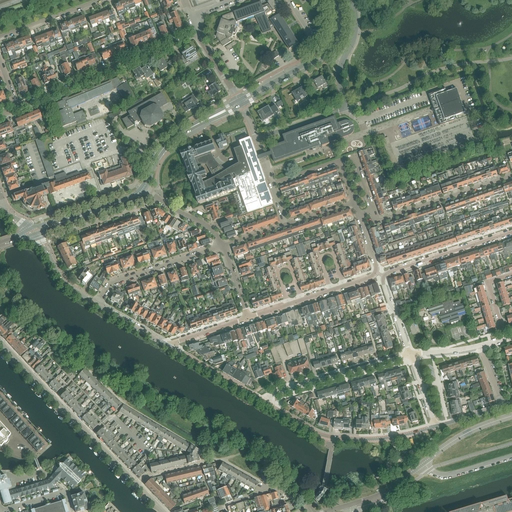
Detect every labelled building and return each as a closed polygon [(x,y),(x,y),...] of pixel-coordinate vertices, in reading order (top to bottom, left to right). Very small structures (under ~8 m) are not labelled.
[(126,0),(121,2),(123,9),(124,11),(130,9),(129,7),(126,0)] [(133,0),(126,0),(129,7),(130,9),(136,7),(136,6),(135,5),(133,0)] [(162,0),(160,1),(163,9),(170,6),(169,4),(173,3),(171,0),(163,0),(163,1),(162,0)] [(284,5),(281,0),(270,0),(267,2),(268,4),(263,7),(271,30),(275,27),(289,49),(298,44),(280,15),(277,17),(273,11),(284,5)] [(121,2),(115,4),(117,11),(119,15),(125,13),(124,11),(123,9),(121,2)] [(234,12),(235,14),(237,21),(238,22),(255,16),(264,34),(272,31),(271,30),(263,7),(261,2),(234,12)] [(112,10),(106,12),(109,19),(110,21),(116,19),(115,17),(112,10)] [(183,26),(176,11),(171,14),(171,13),(167,14),(170,23),(174,22),(177,29),(179,28),(179,29),(181,28),(181,27),(183,26)] [(106,12),(101,14),(103,21),(104,24),(110,21),(109,19),(106,12)] [(237,21),(235,14),(231,14),(231,13),(223,16),(222,20),(222,19),(217,33),(218,33),(216,36),(223,47),(233,41),(231,38),(232,37),(233,36),(235,36),(235,35),(236,34),(237,34),(237,33),(237,32),(237,31),(238,31),(238,30),(238,29),(238,28),(238,27),(236,26),(237,24),(236,22),(237,21)] [(101,14),(95,16),(97,23),(103,21),(101,14)] [(84,16),(78,18),(80,25),(81,27),(81,28),(87,25),(86,23),(84,16)] [(95,16),(89,18),(91,25),(97,23),(95,16)] [(78,18),(72,20),(74,27),(75,30),(81,27),(80,25),(78,18)] [(72,20),(66,22),(69,29),(70,32),(72,31),(75,30),(74,27),(72,20)] [(163,21),(157,23),(162,36),(168,33),(163,21)] [(66,22),(60,25),(63,32),(64,34),(70,32),(69,29),(66,22)] [(156,38),(154,34),(156,33),(153,25),(150,26),(151,30),(146,32),(149,41),(149,40),(150,41),(156,38)] [(58,29),(52,32),(55,39),(56,42),(63,39),(62,36),(61,36),(58,29)] [(49,41),(54,39),(52,32),(46,34),(49,41)] [(146,32),(140,34),(144,43),(149,41),(146,32)] [(47,46),(46,44),(49,43),(49,41),(46,34),(40,36),(44,47),(47,46)] [(129,37),(128,37),(133,48),(139,45),(138,45),(134,37),(134,35),(133,35),(132,34),(129,36),(129,37)] [(134,37),(138,45),(144,43),(140,34),(134,37)] [(27,48),(27,47),(33,45),(30,36),(23,38),(27,48)] [(35,38),(37,45),(38,47),(41,46),(42,48),(44,47),(40,36),(35,38)] [(17,41),(20,48),(21,50),(25,49),(27,56),(30,55),(27,47),(27,48),(23,38),(17,41)] [(21,50),(20,48),(17,41),(12,43),(15,52),(21,50)] [(117,43),(121,53),(127,50),(124,43),(123,41),(117,43)] [(235,42),(226,47),(227,50),(237,44),(235,42)] [(12,43),(6,45),(7,48),(2,50),(4,54),(11,51),(13,56),(10,57),(11,60),(17,58),(16,55),(12,43)] [(121,53),(117,43),(112,46),(113,48),(112,48),(115,55),(121,53)] [(192,47),(185,52),(182,54),(183,55),(180,58),(185,65),(188,62),(186,60),(192,56),(193,58),(198,55),(195,51),(195,49),(194,50),(192,47)] [(106,48),(103,49),(104,52),(101,53),(101,52),(99,53),(101,58),(103,57),(104,60),(110,57),(107,50),(106,48)] [(115,55),(112,48),(107,50),(110,57),(115,55)] [(72,61),(74,67),(75,67),(76,67),(78,71),(83,68),(79,58),(76,51),(74,52),(73,53),(76,60),(72,61)] [(268,57),(271,61),(274,59),(279,56),(277,51),(268,57)] [(94,53),(85,57),(86,59),(89,66),(92,65),(92,66),(93,66),(95,65),(95,64),(95,63),(93,59),(97,58),(94,53)] [(85,56),(79,58),(83,68),(89,66),(86,59),(85,57),(85,56)] [(12,63),(13,66),(12,66),(14,70),(17,69),(17,68),(23,66),(23,68),(28,66),(26,62),(25,62),(24,59),(21,61),(21,60),(12,63)] [(166,64),(163,59),(155,64),(156,65),(156,66),(157,66),(160,72),(168,67),(171,65),(174,69),(177,67),(172,60),(169,62),(166,64)] [(61,66),(59,67),(62,73),(64,72),(65,76),(72,73),(67,63),(64,64),(61,65),(61,66)] [(40,73),(40,74),(41,77),(42,77),(45,84),(49,82),(48,81),(51,80),(47,70),(49,70),(47,67),(45,68),(43,69),(44,72),(40,74),(40,73)] [(49,70),(47,70),(51,80),(57,77),(53,70),(52,68),(49,70)] [(143,79),(145,78),(146,79),(153,75),(149,70),(147,71),(145,68),(141,70),(139,68),(133,72),(135,76),(134,77),(136,80),(141,77),(143,79)] [(315,82),(312,84),(316,91),(319,90),(318,88),(322,86),(324,89),(329,87),(326,79),(324,80),(322,76),(314,81),(315,82)] [(16,81),(15,81),(17,83),(19,89),(20,92),(23,90),(24,93),(29,91),(28,88),(27,88),(24,81),(22,77),(18,79),(16,80),(16,81)] [(124,105),(135,98),(131,91),(130,91),(125,83),(122,85),(117,78),(106,82),(100,85),(99,85),(96,87),(89,90),(88,88),(81,91),(82,93),(68,98),(67,97),(62,99),(63,100),(57,103),(61,111),(56,113),(62,127),(77,121),(79,120),(80,122),(87,119),(86,117),(83,111),(74,114),(71,108),(89,100),(93,99),(93,98),(99,95),(100,96),(103,94),(110,91),(114,90),(114,89),(117,88),(118,88),(123,96),(120,98),(124,105)] [(158,78),(154,81),(157,87),(162,84),(158,78)] [(36,79),(31,81),(34,89),(40,87),(36,79)] [(212,83),(209,84),(209,85),(211,90),(208,92),(212,98),(218,94),(221,92),(216,83),(213,85),(212,83)] [(302,87),(292,93),(296,99),(297,102),(307,96),(302,87)] [(429,95),(433,107),(433,109),(434,112),(435,113),(440,125),(457,119),(456,116),(465,112),(461,100),(457,89),(447,92),(446,88),(429,95)] [(162,93),(149,100),(128,112),(130,115),(122,120),(127,129),(142,121),(145,126),(150,127),(162,121),(163,115),(158,107),(167,102),(162,93)] [(194,96),(191,98),(190,97),(183,101),(185,104),(187,107),(184,109),(186,112),(193,108),(197,106),(196,106),(199,104),(197,100),(194,96)] [(260,116),(263,121),(273,116),(274,115),(279,112),(276,105),(275,106),(270,109),(269,106),(258,112),(259,115),(260,116)] [(429,107),(409,113),(412,120),(431,113),(429,107)] [(197,109),(189,114),(191,117),(199,112),(197,109)] [(30,122),(42,117),(39,110),(27,115),(30,122)] [(111,113),(108,115),(112,121),(115,119),(114,118),(121,114),(119,110),(112,114),(111,113)] [(27,115),(21,118),(25,127),(26,129),(27,132),(30,131),(28,126),(31,125),(30,122),(27,115)] [(281,144),(269,148),(271,152),(272,155),(274,162),(302,152),(301,151),(321,144),(322,147),(330,144),(329,143),(346,137),(349,135),(350,135),(351,134),(352,134),(352,133),(353,133),(353,132),(354,132),(354,131),(354,130),(354,129),(354,128),(354,127),(354,126),(353,125),(353,124),(352,123),(351,122),(350,122),(350,121),(349,121),(348,121),(347,121),(346,121),(345,121),(344,121),(338,124),(337,121),(336,118),(336,117),(283,136),(283,137),(285,142),(281,144)] [(18,126),(15,128),(18,135),(21,134),(21,132),(26,129),(25,127),(21,118),(16,120),(18,126)] [(18,137),(18,135),(15,128),(12,129),(10,122),(7,123),(5,124),(4,125),(7,134),(13,132),(14,135),(15,134),(16,138),(18,137)] [(438,133),(431,136),(434,145),(432,146),(433,149),(437,148),(443,146),(438,133)] [(217,141),(216,142),(217,142),(217,143),(218,143),(219,148),(223,146),(222,145),(227,144),(226,140),(225,140),(223,134),(219,136),(220,137),(218,138),(218,140),(217,140),(217,141)] [(388,137),(382,139),(394,172),(400,170),(388,137)] [(0,139),(0,150),(1,150),(2,151),(6,149),(6,148),(7,148),(7,150),(20,145),(19,143),(8,147),(7,145),(5,146),(4,142),(1,143),(1,141),(0,139)] [(212,154),(211,152),(216,151),(213,141),(181,152),(183,160),(184,159),(189,172),(188,172),(189,175),(190,180),(192,183),(193,183),(197,195),(196,196),(198,203),(206,201),(207,201),(210,200),(209,199),(220,196),(232,192),(236,190),(237,193),(233,194),(233,195),(234,198),(236,203),(236,204),(239,212),(240,214),(240,215),(269,205),(273,204),(272,200),(265,182),(264,178),(261,169),(258,160),(264,158),(269,156),(272,155),(271,152),(268,153),(263,155),(256,157),(250,139),(240,142),(242,147),(234,149),(239,163),(236,165),(233,167),(229,169),(226,171),(225,170),(223,169),(222,167),(221,166),(219,165),(218,163),(217,162),(216,160),(215,159),(214,157),(213,156),(212,154)] [(426,139),(397,148),(401,159),(430,150),(426,139)] [(106,170),(98,173),(100,180),(102,179),(104,185),(111,183),(111,182),(125,178),(132,176),(130,170),(134,168),(132,161),(129,162),(127,156),(125,152),(126,152),(125,151),(121,155),(122,158),(121,158),(122,161),(119,162),(120,163),(119,164),(120,166),(106,170)] [(15,160),(14,158),(9,159),(7,154),(0,156),(0,162),(1,165),(15,160)] [(369,156),(372,155),(372,154),(360,158),(362,163),(370,159),(371,159),(369,156)] [(2,170),(2,173),(3,173),(5,176),(16,172),(15,169),(14,165),(15,164),(14,161),(6,164),(7,167),(2,169),(2,170)] [(365,172),(374,169),(373,166),(375,165),(375,164),(375,163),(363,167),(365,172)] [(494,177),(498,176),(494,165),(489,167),(492,177),(494,177)] [(475,174),(478,182),(478,181),(483,180),(479,170),(478,167),(476,167),(477,170),(474,171),(475,174)] [(478,182),(475,174),(474,171),(473,172),(473,171),(471,171),(470,168),(468,169),(470,174),(473,184),(478,182)] [(374,169),(365,172),(367,177),(376,174),(374,169)] [(483,180),(487,178),(485,171),(483,171),(482,169),(479,170),(483,180)] [(79,172),(70,175),(67,176),(65,172),(55,176),(56,180),(42,185),(43,189),(46,188),(46,189),(48,188),(51,194),(57,192),(57,191),(91,179),(89,173),(87,174),(87,173),(86,174),(85,172),(79,174),(79,172)] [(15,174),(5,177),(5,178),(5,180),(6,181),(7,183),(18,180),(17,177),(16,178),(15,174)] [(313,175),(316,184),(318,184),(320,188),(321,187),(322,186),(317,174),(313,175)] [(376,174),(367,177),(368,182),(377,179),(376,174)] [(468,185),(465,175),(462,176),(461,174),(459,174),(460,176),(463,186),(464,186),(468,185)] [(473,184),(470,174),(465,175),(468,185),(473,184)] [(456,181),(458,188),(463,186),(460,176),(457,177),(457,178),(455,179),(456,181)] [(450,179),(450,180),(453,190),(458,188),(456,181),(453,182),(452,179),(450,179)] [(10,191),(20,187),(19,185),(20,184),(19,180),(8,184),(8,185),(7,186),(8,188),(9,188),(10,191)] [(300,194),(303,193),(298,180),(294,182),(296,188),(298,187),(300,194)] [(445,182),(449,192),(453,190),(450,180),(445,182)] [(379,183),(370,187),(372,191),(380,188),(379,185),(384,183),(384,182),(379,183)] [(449,192),(445,182),(440,184),(444,194),(448,193),(448,192),(449,192)] [(287,193),(291,191),(292,195),(293,195),(289,183),(284,185),(287,193)] [(437,183),(433,185),(437,196),(442,195),(442,194),(438,183),(437,183)] [(511,198),(511,197),(507,184),(506,184),(505,184),(503,185),(503,186),(505,194),(508,193),(510,199),(511,198)] [(16,201),(17,201),(23,199),(25,204),(26,204),(26,205),(28,206),(27,207),(34,210),(35,209),(36,210),(37,209),(38,210),(45,208),(45,207),(46,206),(45,203),(43,203),(43,202),(44,202),(42,196),(48,194),(46,189),(46,188),(43,189),(42,185),(30,189),(24,191),(13,195),(12,196),(13,201),(16,201)] [(437,196),(433,185),(429,187),(432,198),(437,196)] [(500,197),(500,198),(505,196),(504,193),(501,185),(498,186),(498,187),(497,187),(500,197)] [(428,200),(432,198),(429,187),(424,189),(425,190),(428,200)] [(500,197),(497,187),(493,188),(493,189),(492,189),(495,199),(500,197)] [(380,188),(372,191),(374,196),(386,192),(387,192),(387,190),(382,192),(380,188)] [(420,188),(419,189),(423,201),(428,200),(425,190),(421,191),(420,188)] [(318,198),(321,208),(326,206),(321,191),(320,189),(318,190),(319,192),(318,192),(320,197),(318,198)] [(329,197),(326,198),(323,190),(321,191),(326,206),(332,204),(329,197)] [(334,193),(337,203),(342,201),(340,193),(339,191),(334,193)] [(418,203),(415,194),(414,191),(411,192),(411,191),(409,191),(413,204),(418,203)] [(382,195),(387,193),(386,192),(374,196),(375,201),(384,198),(382,195)] [(328,194),(329,197),(332,204),(337,203),(334,193),(331,194),(331,193),(328,194)] [(486,202),(483,193),(478,194),(481,202),(484,201),(484,202),(486,202)] [(477,206),(473,195),(469,197),(471,205),(472,207),(477,206)] [(472,207),(471,205),(469,197),(464,199),(467,208),(468,209),(472,207)] [(312,199),(312,200),(316,210),(321,208),(318,198),(312,199)] [(377,206),(386,203),(385,198),(384,198),(375,201),(377,206)] [(316,210),(312,200),(308,202),(309,205),(311,211),(316,210)] [(450,203),(453,214),(460,211),(460,209),(462,208),(459,201),(454,202),(453,202),(450,203)] [(303,203),(306,213),(311,211),(309,205),(306,206),(305,202),(303,203)] [(389,202),(386,203),(377,206),(379,211),(387,208),(386,204),(387,204),(390,203),(389,202)] [(447,213),(450,212),(451,214),(453,214),(450,203),(449,204),(449,203),(444,205),(447,213)] [(293,206),(296,216),(301,215),(299,208),(296,209),(295,206),(293,206)] [(154,219),(158,217),(158,218),(159,217),(159,216),(157,209),(157,210),(157,209),(156,210),(156,209),(154,209),(153,210),(154,210),(151,211),(154,219)] [(349,220),(354,218),(350,209),(345,210),(349,220)] [(346,221),(349,220),(345,210),(340,212),(343,219),(345,219),(346,221)] [(211,212),(214,221),(219,219),(217,211),(215,211),(211,212)] [(143,214),(146,223),(152,221),(149,212),(147,213),(146,212),(144,213),(143,214)] [(343,219),(340,212),(335,214),(338,221),(339,223),(344,221),(343,219)] [(273,213),(271,214),(274,224),(279,222),(277,215),(274,216),(273,213)] [(161,221),(167,225),(171,218),(169,217),(169,216),(166,214),(166,215),(161,221)] [(509,225),(506,215),(504,216),(503,214),(501,214),(505,226),(506,225),(506,226),(509,225)] [(325,217),(328,225),(331,223),(332,225),(333,225),(330,215),(325,217)] [(261,217),(264,227),(269,225),(267,219),(264,220),(263,216),(261,217)] [(134,218),(133,217),(131,218),(134,227),(140,225),(137,217),(134,218)] [(224,229),(230,226),(229,223),(231,222),(230,217),(226,219),(223,220),(224,223),(220,224),(221,226),(221,228),(222,229),(224,229)] [(131,218),(130,218),(128,218),(128,219),(126,220),(129,229),(129,230),(131,229),(131,228),(134,227),(131,218)] [(170,227),(168,229),(170,231),(172,228),(177,221),(176,221),(174,219),(173,218),(172,218),(171,218),(167,225),(166,225),(170,227)] [(250,219),(251,220),(254,230),(259,229),(257,222),(254,223),(253,220),(252,218),(250,219)] [(319,219),(313,221),(316,229),(322,227),(319,219)] [(492,219),(495,229),(500,227),(497,220),(495,221),(494,219),(492,220),(492,219)] [(129,229),(126,220),(123,221),(122,220),(121,221),(120,222),(123,231),(129,229)] [(177,221),(172,228),(177,231),(179,228),(179,229),(180,227),(179,226),(181,223),(180,222),(179,221),(178,221),(177,221)] [(308,223),(311,231),(316,229),(313,221),(308,223)] [(118,233),(123,231),(120,222),(116,223),(117,224),(115,225),(118,233)] [(182,223),(181,224),(181,223),(179,226),(180,227),(179,229),(179,228),(177,231),(178,232),(179,230),(183,233),(187,226),(187,225),(186,224),(185,223),(184,224),(182,223)] [(244,234),(249,232),(247,225),(244,226),(243,223),(241,224),(242,228),(243,230),(244,234)] [(311,231),(308,223),(302,225),(305,233),(311,231)] [(112,235),(118,233),(115,225),(114,224),(112,225),(111,224),(109,225),(109,226),(112,235)] [(233,231),(235,230),(234,228),(237,227),(237,225),(236,224),(231,226),(230,226),(224,229),(224,231),(224,232),(225,234),(227,233),(233,231)] [(476,235),(481,234),(478,224),(475,225),(475,224),(473,224),(476,235)] [(305,233),(302,225),(297,226),(300,235),(305,233)] [(108,236),(112,235),(109,226),(108,226),(107,226),(106,226),(105,227),(103,228),(107,239),(109,238),(108,236)] [(291,228),(294,236),(300,235),(297,226),(291,228)] [(358,231),(356,226),(344,230),(344,231),(348,230),(349,234),(358,231)] [(368,230),(370,235),(379,232),(378,228),(380,228),(379,226),(368,230)] [(458,227),(462,240),(466,239),(466,238),(467,238),(464,229),(460,230),(460,228),(458,228),(458,227)] [(98,230),(102,241),(107,240),(107,239),(103,228),(103,229),(101,230),(101,229),(98,230)] [(294,236),(291,228),(286,230),(289,238),(294,236)] [(189,238),(194,236),(201,234),(200,232),(199,231),(198,231),(197,229),(190,232),(190,231),(187,232),(183,233),(184,236),(188,235),(189,238)] [(92,232),(96,243),(102,241),(98,230),(97,230),(96,230),(95,230),(94,231),(92,232)] [(235,230),(233,231),(227,233),(228,236),(227,237),(228,238),(229,239),(237,236),(235,230)] [(280,232),(283,240),(289,238),(286,230),(280,232)] [(348,239),(348,240),(360,236),(358,231),(349,234),(350,237),(350,239),(349,239),(348,239)] [(90,245),(96,243),(92,232),(90,233),(88,232),(87,233),(86,234),(90,245)] [(275,234),(277,242),(283,240),(280,232),(275,234)] [(452,244),(457,242),(454,232),(449,234),(452,244)] [(185,248),(187,247),(187,245),(184,236),(183,233),(178,235),(179,238),(182,237),(183,240),(177,242),(179,248),(180,248),(180,250),(181,249),(182,250),(185,249),(185,248)] [(196,237),(197,242),(205,239),(205,237),(205,236),(205,235),(204,234),(203,233),(201,234),(194,236),(195,237),(196,237)] [(86,234),(84,235),(84,236),(81,237),(82,241),(83,244),(84,247),(90,245),(86,234)] [(269,236),(272,244),(277,242),(275,234),(269,236)] [(444,235),(447,246),(452,244),(449,234),(444,235)] [(443,247),(447,246),(444,235),(439,237),(443,247)] [(264,238),(266,246),(272,244),(269,236),(264,238)] [(380,243),(380,242),(379,240),(385,239),(384,236),(372,240),(373,245),(380,243)] [(435,238),(438,249),(443,247),(439,237),(435,238)] [(208,238),(205,239),(197,242),(196,242),(198,248),(210,244),(210,243),(210,241),(209,240),(208,238)] [(266,246),(264,238),(258,239),(261,248),(266,246)] [(433,250),(438,249),(435,238),(430,240),(433,250)] [(174,252),(175,251),(174,247),(175,247),(172,240),(169,241),(168,239),(167,239),(163,240),(165,245),(167,244),(170,253),(171,253),(171,254),(174,253),(174,252)] [(253,241),(255,249),(261,248),(258,239),(253,241)] [(155,241),(160,256),(162,256),(163,256),(165,256),(165,255),(166,254),(163,246),(160,247),(157,240),(155,241)] [(361,240),(352,243),(353,246),(349,247),(350,250),(363,245),(361,240)] [(383,247),(385,246),(386,246),(385,246),(386,245),(386,244),(388,243),(387,240),(380,242),(380,243),(373,245),(377,254),(384,252),(384,250),(383,247)] [(425,242),(428,252),(433,250),(430,240),(425,242)] [(511,240),(504,242),(504,243),(501,244),(504,253),(511,250),(511,240)] [(160,256),(155,241),(153,242),(154,245),(155,247),(156,249),(151,250),(152,254),(154,258),(155,258),(155,259),(157,258),(157,257),(160,256)] [(255,249),(253,241),(247,243),(250,251),(255,249)] [(69,248),(67,242),(61,245),(60,244),(59,245),(59,246),(58,246),(60,252),(69,248)] [(196,242),(190,244),(187,245),(187,247),(189,251),(198,248),(196,242)] [(428,252),(425,242),(420,243),(422,248),(421,249),(422,254),(428,252)] [(234,248),(233,249),(235,256),(249,252),(246,243),(234,248)] [(325,250),(323,243),(317,245),(319,250),(319,251),(319,252),(321,251),(324,250),(325,250)] [(414,245),(417,255),(422,254),(421,249),(422,248),(420,243),(414,245)] [(496,245),(499,253),(500,255),(502,254),(504,259),(506,258),(504,254),(504,253),(501,244),(501,243),(499,244),(498,244),(497,245),(496,245)] [(345,249),(345,248),(343,249),(341,244),(335,246),(336,246),(334,247),(335,250),(336,252),(345,249)] [(356,253),(365,250),(363,245),(350,250),(351,251),(354,250),(355,253),(356,253)] [(409,247),(413,257),(417,255),(414,245),(409,247)] [(71,247),(69,248),(60,252),(61,254),(61,255),(62,256),(63,257),(63,258),(72,253),(71,251),(73,250),(71,247)] [(408,258),(413,257),(409,247),(405,248),(408,258)] [(487,248),(490,256),(493,255),(494,260),(495,259),(495,258),(496,258),(496,257),(495,257),(492,247),(490,247),(489,247),(488,248),(487,248)] [(403,260),(408,258),(405,248),(400,250),(403,260)] [(345,249),(336,252),(337,255),(338,257),(339,257),(345,256),(343,251),(345,250),(345,249)] [(478,251),(481,258),(481,259),(481,261),(484,260),(485,263),(486,262),(486,261),(487,261),(486,260),(482,249),(481,250),(480,250),(479,251),(478,251)] [(141,253),(144,261),(145,261),(146,262),(147,261),(148,260),(148,259),(150,259),(149,256),(151,256),(149,250),(147,251),(147,250),(144,251),(145,252),(141,253)] [(395,251),(398,262),(403,260),(400,250),(395,251)] [(394,263),(398,262),(395,251),(390,253),(394,263)] [(481,259),(481,258),(478,251),(477,251),(476,251),(475,252),(472,253),(476,263),(477,264),(476,264),(476,265),(477,265),(479,265),(478,263),(481,262),(480,260),(481,259)] [(384,252),(377,254),(380,263),(381,264),(385,263),(386,264),(388,263),(385,254),(384,252)] [(72,253),(63,258),(63,259),(63,260),(64,260),(66,263),(74,259),(74,258),(77,257),(76,255),(73,256),(72,253)] [(126,258),(129,267),(130,267),(131,267),(132,266),(132,265),(134,264),(133,259),(135,259),(133,253),(131,254),(131,255),(128,256),(129,257),(126,258)] [(144,261),(141,253),(138,254),(138,253),(135,254),(136,255),(135,255),(138,263),(140,262),(140,263),(141,263),(142,263),(143,262),(144,262),(144,261)] [(307,257),(308,261),(317,258),(316,256),(315,253),(314,253),(308,254),(309,257),(307,257)] [(385,254),(388,263),(389,265),(394,263),(390,253),(385,254)] [(476,263),(472,253),(471,253),(470,253),(469,254),(468,254),(471,262),(473,261),(476,269),(478,269),(477,265),(476,265),(476,264),(477,264),(476,263)] [(467,268),(468,268),(470,268),(469,266),(472,266),(471,262),(468,254),(467,254),(466,255),(464,256),(467,266),(468,267),(467,267),(467,268)] [(207,264),(208,263),(209,266),(216,264),(215,261),(219,260),(217,256),(216,255),(206,258),(207,264)] [(459,257),(461,265),(464,264),(467,272),(469,271),(468,268),(467,268),(467,267),(468,267),(467,266),(464,256),(462,256),(461,256),(460,257),(459,257)] [(362,261),(363,261),(366,269),(368,268),(369,268),(370,268),(370,267),(371,267),(368,259),(365,260),(364,257),(361,258),(362,261)] [(454,259),(457,266),(458,269),(460,268),(461,269),(463,269),(461,265),(459,257),(457,258),(456,258),(455,258),(454,259)] [(129,267),(126,258),(123,259),(122,258),(120,259),(119,258),(117,258),(119,264),(120,265),(121,264),(123,268),(125,267),(125,268),(126,268),(128,268),(128,267),(129,267)] [(302,263),(302,262),(300,263),(298,258),(293,260),(292,261),(293,264),(293,266),(302,263)] [(66,263),(68,268),(69,268),(70,268),(72,267),(72,266),(77,264),(74,259),(66,263)] [(361,270),(363,270),(364,270),(365,269),(366,269),(363,261),(362,261),(360,262),(359,259),(357,259),(358,263),(358,262),(359,266),(359,268),(360,268),(361,270)] [(110,264),(113,272),(114,272),(116,272),(116,271),(117,271),(117,270),(119,269),(117,265),(116,262),(115,260),(113,261),(114,262),(110,264)] [(211,268),(221,265),(219,260),(215,261),(216,264),(209,266),(210,268),(211,268)] [(446,262),(444,262),(448,271),(450,270),(451,272),(453,272),(449,260),(447,261),(446,261),(446,262)] [(349,262),(349,261),(340,264),(341,267),(342,269),(343,268),(343,269),(349,267),(347,262),(349,262)] [(354,267),(356,273),(359,273),(359,272),(359,271),(361,270),(360,268),(359,268),(359,266),(358,262),(358,263),(353,264),(354,267)] [(109,273),(110,273),(111,274),(112,273),(113,272),(110,264),(107,265),(106,263),(104,264),(105,265),(104,265),(107,273),(109,272),(109,273)] [(296,271),(302,269),(301,265),(303,264),(302,263),(293,266),(295,269),(295,271),(296,271)] [(435,265),(440,280),(445,279),(440,263),(438,264),(438,263),(436,264),(436,265),(435,265)] [(202,278),(200,273),(199,273),(196,264),(193,265),(193,264),(190,265),(190,266),(189,266),(192,274),(196,273),(197,274),(199,279),(202,278)] [(318,265),(318,264),(312,266),(314,271),(312,272),(312,273),(321,270),(320,267),(319,265),(318,265)] [(207,272),(208,275),(222,270),(222,268),(222,266),(221,265),(211,268),(212,271),(207,272)] [(250,274),(256,272),(255,270),(253,271),(251,266),(240,270),(241,270),(240,271),(241,273),(242,273),(242,275),(250,273),(250,274)] [(87,282),(90,285),(94,278),(89,274),(91,271),(90,269),(87,272),(85,270),(86,268),(85,267),(84,267),(81,271),(79,273),(81,275),(78,278),(79,279),(82,282),(82,283),(84,284),(85,284),(85,285),(87,282)] [(187,274),(185,267),(184,268),(184,267),(182,267),(181,268),(182,269),(179,269),(182,277),(181,278),(182,281),(185,281),(188,281),(189,280),(191,279),(189,274),(187,274)] [(266,269),(267,273),(265,274),(266,275),(274,272),(274,270),(273,267),(272,268),(271,267),(266,269)] [(435,267),(430,269),(425,270),(426,273),(423,275),(425,281),(435,278),(436,281),(439,280),(435,267)] [(350,271),(347,272),(346,269),(342,271),(344,277),(346,277),(347,277),(351,275),(350,271)] [(175,287),(175,286),(173,282),(178,280),(175,271),(174,271),(174,270),(170,272),(171,273),(168,274),(172,287),(175,287)] [(208,277),(210,276),(211,279),(219,277),(224,275),(224,273),(223,272),(222,270),(208,275),(208,277)] [(312,273),(312,274),(315,273),(316,278),(322,276),(321,275),(323,275),(322,273),(321,270),(312,273)] [(417,271),(414,272),(417,281),(423,279),(420,270),(419,270),(418,270),(417,271)] [(94,278),(90,285),(89,287),(92,289),(93,288),(94,289),(98,291),(101,287),(101,286),(103,282),(105,279),(103,277),(104,276),(103,272),(99,279),(95,277),(94,278)] [(409,274),(404,275),(407,283),(409,282),(412,290),(414,290),(412,285),(415,284),(413,277),(410,278),(409,274)] [(166,288),(168,287),(164,275),(161,275),(158,276),(158,277),(157,277),(160,285),(160,286),(164,285),(166,288)] [(306,281),(304,276),(306,276),(306,275),(297,277),(298,281),(299,283),(300,282),(300,283),(306,281)] [(405,289),(407,288),(403,276),(401,277),(400,276),(399,277),(398,277),(401,288),(404,287),(405,289)] [(227,284),(225,278),(220,280),(219,277),(211,279),(212,283),(215,282),(217,288),(227,284)] [(396,287),(398,286),(399,291),(402,290),(401,288),(398,277),(396,278),(395,278),(394,278),(393,279),(396,287)] [(148,280),(151,289),(157,287),(154,278),(153,278),(152,278),(151,278),(150,279),(148,280)] [(270,287),(278,284),(277,281),(276,279),(275,279),(275,278),(270,280),(271,285),(269,286),(270,287)] [(148,280),(145,281),(144,281),(143,281),(142,282),(145,293),(149,292),(148,289),(151,289),(148,280)] [(306,283),(308,290),(309,289),(309,291),(314,289),(311,281),(307,282),(308,284),(307,284),(306,283)] [(132,286),(136,297),(138,296),(137,293),(141,292),(138,284),(137,284),(137,283),(135,284),(135,285),(132,286)] [(306,283),(304,283),(305,284),(306,285),(305,286),(304,283),(300,285),(302,291),(304,291),(305,291),(308,290),(306,283)] [(375,284),(373,285),(377,298),(382,297),(378,284),(377,283),(375,284)] [(270,287),(270,288),(272,287),(273,292),(279,290),(279,289),(280,289),(279,287),(278,284),(270,287)] [(197,285),(192,287),(194,296),(200,294),(197,285)] [(369,287),(368,287),(372,297),(373,297),(374,299),(375,298),(376,301),(378,300),(377,298),(373,285),(371,286),(371,285),(369,286),(369,287)] [(136,297),(132,286),(129,286),(128,286),(127,286),(127,287),(126,288),(129,296),(132,294),(133,298),(136,297)] [(475,288),(474,288),(475,292),(476,294),(478,293),(485,291),(483,286),(481,286),(476,288),(475,288)] [(368,287),(363,288),(367,300),(370,299),(371,304),(373,303),(368,287)] [(363,288),(358,290),(363,305),(364,308),(364,310),(367,309),(365,302),(367,301),(367,300),(363,288)] [(114,301),(118,303),(123,294),(121,293),(116,290),(113,295),(112,295),(110,298),(111,299),(110,299),(111,299),(111,300),(114,302),(114,301)] [(354,291),(353,292),(356,300),(357,304),(360,303),(360,306),(361,309),(364,308),(363,305),(358,290),(356,291),(355,290),(354,291)] [(280,291),(274,293),(277,300),(280,299),(281,298),(283,298),(280,291)] [(485,291),(478,293),(481,302),(478,303),(480,308),(482,307),(489,306),(487,300),(485,291)] [(349,292),(348,293),(352,304),(354,304),(354,305),(355,305),(356,309),(359,308),(357,304),(356,300),(353,292),(351,292),(350,292),(349,292)] [(277,300),(274,293),(275,296),(273,296),(272,294),(269,295),(271,302),(272,303),(277,301),(276,300),(277,300)] [(344,295),(347,306),(349,305),(350,307),(351,307),(352,311),(354,310),(352,304),(348,293),(346,294),(346,293),(344,294),(344,295)] [(260,306),(257,298),(256,294),(255,294),(256,295),(254,296),(254,295),(249,296),(250,299),(251,299),(251,301),(251,303),(252,303),(254,308),(257,306),(260,306)] [(263,296),(266,305),(268,304),(269,303),(271,302),(269,295),(268,294),(263,296)] [(257,298),(260,306),(262,305),(263,306),(266,305),(263,296),(257,298)] [(339,296),(335,298),(338,307),(339,310),(339,311),(341,310),(342,312),(344,311),(343,310),(339,296)] [(335,298),(331,299),(336,316),(339,315),(337,311),(339,310),(338,307),(335,298)] [(331,299),(327,300),(331,313),(333,312),(334,316),(336,316),(331,299)] [(227,305),(231,315),(237,313),(235,309),(236,308),(235,306),(234,306),(234,305),(232,300),(228,301),(229,303),(227,304),(227,305)] [(327,300),(323,302),(328,318),(331,317),(330,315),(331,314),(331,313),(327,300)] [(440,315),(442,322),(450,319),(451,323),(459,320),(457,314),(465,311),(463,304),(461,305),(460,301),(454,303),(453,300),(429,308),(431,315),(441,312),(442,315),(440,315)] [(146,305),(139,316),(141,317),(141,318),(143,319),(144,319),(149,311),(150,309),(146,307),(147,306),(149,303),(147,302),(146,303),(145,305),(146,305)] [(323,302),(318,303),(322,313),(323,316),(325,316),(326,319),(328,318),(323,302)] [(134,313),(138,305),(135,303),(133,306),(131,305),(130,307),(128,306),(126,306),(125,308),(130,311),(130,312),(132,313),(133,312),(134,313)] [(318,303),(313,305),(318,320),(321,319),(320,317),(322,316),(321,312),(318,303)] [(138,305),(134,313),(134,314),(136,315),(137,315),(139,316),(146,305),(145,305),(144,304),(142,307),(138,305)] [(310,306),(308,307),(313,321),(314,324),(314,326),(317,325),(316,321),(318,320),(313,305),(313,304),(311,305),(310,306)] [(222,307),(222,309),(225,317),(227,316),(228,316),(230,316),(230,315),(231,315),(227,305),(222,307)] [(306,306),(304,307),(304,308),(307,318),(308,322),(310,322),(313,321),(308,307),(306,307),(306,306)] [(151,323),(159,309),(157,308),(155,310),(152,308),(145,319),(146,320),(146,321),(147,322),(148,321),(151,323)] [(304,308),(299,310),(303,322),(305,321),(304,319),(307,318),(304,308)] [(159,309),(151,323),(153,324),(153,325),(154,326),(155,325),(156,326),(161,317),(158,315),(161,310),(159,309)] [(217,311),(220,319),(221,319),(223,318),(225,317),(222,309),(217,311)] [(214,321),(211,313),(210,310),(205,312),(206,315),(208,323),(209,322),(209,323),(211,322),(214,321)] [(299,310),(294,311),(298,324),(299,325),(303,323),(303,322),(299,310)] [(211,313),(214,321),(216,320),(217,320),(219,320),(219,319),(220,319),(217,311),(211,313)] [(294,311),(290,313),(294,325),(298,324),(294,311)] [(170,316),(162,329),(164,331),(164,332),(166,333),(167,332),(167,333),(172,325),(169,323),(174,314),(172,313),(170,316)] [(199,316),(199,315),(202,325),(204,324),(205,324),(206,324),(207,324),(208,323),(206,315),(203,316),(202,313),(199,314),(199,316)] [(287,314),(286,314),(289,322),(289,324),(292,323),(292,325),(293,325),(294,325),(290,313),(288,313),(287,314)] [(375,314),(372,315),(374,322),(375,322),(375,323),(385,320),(384,320),(385,319),(386,318),(385,317),(384,316),(383,316),(383,315),(383,314),(380,315),(379,313),(375,314)] [(286,314),(281,316),(284,327),(286,326),(285,323),(288,322),(289,328),(290,327),(290,326),(289,324),(289,322),(286,314)] [(162,329),(170,316),(168,315),(166,320),(162,318),(157,326),(158,327),(158,328),(159,328),(160,328),(162,329)] [(194,319),(197,326),(198,327),(199,326),(200,325),(202,325),(199,315),(199,316),(197,316),(197,318),(194,319)] [(278,316),(275,317),(275,318),(278,325),(281,324),(282,327),(284,327),(281,316),(278,317),(278,316)] [(272,319),(270,319),(274,332),(276,331),(277,331),(276,330),(279,330),(278,327),(278,325),(275,318),(273,317),(272,318),(272,319)] [(194,319),(190,320),(190,318),(188,319),(191,328),(193,328),(194,328),(196,327),(197,326),(194,319)] [(270,319),(265,321),(268,330),(271,329),(272,333),(273,335),(275,335),(274,332),(270,319)] [(10,324),(12,322),(12,321),(11,320),(4,327),(3,325),(0,327),(0,333),(5,328),(10,324)] [(374,322),(372,323),(373,325),(376,324),(377,328),(386,325),(387,325),(388,324),(387,322),(386,322),(385,322),(385,320),(375,323),(375,322),(374,322)] [(172,325),(167,333),(168,333),(168,334),(170,335),(171,334),(173,336),(175,333),(179,325),(181,322),(179,321),(177,325),(173,323),(172,325)] [(265,321),(260,323),(263,331),(265,330),(268,338),(270,337),(268,330),(265,321)] [(5,328),(0,333),(3,336),(10,330),(11,330),(9,328),(14,323),(12,322),(10,324),(5,328)] [(185,323),(184,324),(185,326),(186,326),(185,328),(179,325),(175,333),(177,334),(179,334),(180,332),(181,333),(189,330),(187,325),(186,323),(185,323)] [(255,324),(250,326),(253,334),(255,333),(258,342),(260,341),(255,324)] [(377,328),(378,333),(379,333),(388,330),(386,325),(377,328)] [(250,326),(245,327),(249,339),(250,343),(253,342),(254,342),(252,337),(254,337),(253,334),(250,326)] [(245,327),(241,329),(246,346),(248,345),(246,340),(249,339),(245,327)] [(241,329),(236,331),(239,342),(242,341),(243,341),(242,342),(244,348),(245,348),(247,347),(246,346),(241,329)] [(10,330),(3,336),(6,340),(13,334),(10,330)] [(232,332),(230,332),(233,341),(234,346),(235,348),(238,347),(236,341),(238,340),(235,331),(234,331),(233,331),(232,332)] [(10,344),(16,338),(17,338),(19,336),(15,332),(13,334),(6,340),(10,344)] [(226,334),(222,335),(224,344),(226,344),(228,350),(231,349),(229,343),(226,334)] [(217,337),(209,339),(211,344),(213,345),(215,344),(216,346),(220,345),(217,337)] [(20,342),(17,338),(16,338),(10,344),(14,348),(20,342)] [(37,338),(29,347),(31,348),(32,346),(36,343),(39,339),(37,338)] [(39,339),(36,343),(32,346),(35,349),(36,348),(39,350),(44,345),(45,344),(45,343),(45,342),(43,341),(42,341),(39,339)] [(22,340),(20,342),(14,348),(17,352),(25,345),(26,344),(22,340)] [(190,345),(190,346),(191,349),(192,350),(194,349),(194,350),(194,351),(195,352),(197,351),(204,349),(204,347),(203,345),(202,346),(201,342),(194,345),(193,344),(190,345)] [(368,344),(367,345),(369,354),(370,355),(372,354),(373,354),(373,353),(375,352),(373,345),(372,343),(368,344)] [(350,349),(351,352),(353,358),(359,357),(357,350),(356,348),(357,347),(356,346),(356,344),(354,345),(353,345),(354,348),(350,349)] [(28,348),(25,345),(17,352),(21,356),(28,348)] [(204,349),(197,351),(197,353),(198,353),(199,353),(200,355),(201,356),(202,356),(212,352),(211,350),(211,348),(208,349),(207,346),(206,346),(204,347),(204,349)] [(343,350),(339,351),(342,361),(348,360),(346,353),(345,351),(346,351),(345,347),(343,348),(343,350)] [(212,352),(202,356),(202,357),(203,358),(205,357),(206,360),(207,361),(210,360),(218,357),(217,353),(218,353),(218,350),(215,351),(212,352)] [(330,353),(329,353),(329,354),(330,356),(330,355),(331,358),(333,364),(338,363),(336,354),(332,355),(331,352),(330,352),(330,353)] [(27,363),(33,357),(31,354),(29,357),(28,355),(27,356),(25,353),(21,357),(27,363)] [(37,353),(33,357),(27,363),(31,366),(41,357),(37,353)] [(329,354),(324,356),(327,366),(333,364),(331,358),(330,355),(330,356),(329,354)] [(218,357),(210,360),(210,363),(212,363),(213,363),(214,364),(215,365),(226,361),(224,355),(218,357)] [(31,366),(33,369),(43,359),(41,357),(31,366)] [(241,363),(233,378),(237,380),(243,370),(241,369),(243,364),(246,360),(245,358),(241,363)] [(307,358),(297,361),(301,373),(305,372),(305,373),(307,374),(309,373),(310,372),(310,371),(310,370),(307,358)] [(224,366),(222,368),(223,370),(224,370),(223,372),(228,375),(235,364),(236,361),(235,360),(232,360),(233,363),(231,362),(229,363),(228,364),(226,366),(225,366),(224,366)] [(265,365),(262,366),(265,375),(272,373),(269,367),(267,361),(264,362),(265,365)] [(297,361),(288,364),(291,376),(292,376),(292,377),(294,377),(296,377),(297,375),(296,374),(301,373),(297,361)] [(228,375),(233,378),(241,363),(239,362),(237,365),(235,364),(228,375)] [(454,363),(456,370),(460,369),(461,374),(463,373),(460,362),(454,363)] [(256,366),(252,367),(257,379),(264,376),(259,363),(255,364),(256,366)] [(34,370),(38,374),(44,368),(41,364),(34,370)] [(243,370),(237,380),(242,383),(247,374),(249,372),(250,373),(250,372),(250,370),(249,367),(248,368),(246,372),(243,370)] [(44,368),(38,374),(42,378),(48,372),(44,368)] [(79,375),(83,378),(88,373),(84,369),(79,375)] [(399,382),(400,382),(400,379),(407,377),(405,371),(402,372),(401,369),(395,371),(398,380),(397,380),(398,382),(399,382)] [(392,381),(397,380),(398,380),(395,371),(390,372),(392,381)] [(48,372),(42,378),(45,382),(52,375),(48,372)] [(247,374),(242,383),(247,386),(248,384),(249,385),(250,384),(252,382),(251,381),(250,380),(251,378),(249,376),(251,373),(250,373),(249,372),(247,374)] [(390,372),(384,374),(386,380),(389,380),(390,382),(392,381),(390,372)] [(484,372),(477,375),(474,376),(477,381),(479,380),(486,378),(484,372)] [(86,382),(92,376),(88,373),(83,378),(86,382)] [(384,384),(385,387),(386,386),(388,385),(387,383),(386,383),(386,380),(384,374),(378,375),(381,384),(381,385),(382,385),(383,385),(384,384)] [(52,375),(45,382),(49,385),(55,379),(52,375)] [(67,385),(65,383),(58,376),(55,379),(49,385),(56,393),(61,388),(62,389),(63,388),(64,388),(67,385)] [(90,385),(96,379),(92,376),(86,382),(90,385)] [(372,390),(373,390),(374,390),(373,387),(377,386),(376,383),(374,377),(368,378),(371,387),(371,390),(372,390)] [(479,380),(480,382),(472,385),(474,389),(482,386),(488,383),(486,378),(479,380)] [(94,389),(100,383),(96,379),(90,385),(93,388),(93,389),(94,389)] [(361,393),(360,390),(357,382),(352,383),(354,392),(358,391),(359,394),(360,394),(360,393),(361,393)] [(97,393),(103,386),(100,383),(94,389),(97,393)] [(345,385),(342,386),(344,392),(350,391),(349,384),(348,384),(347,383),(345,384),(345,385)] [(458,390),(456,383),(447,385),(448,392),(458,390)] [(488,383),(482,386),(484,391),(490,389),(488,383)] [(101,396),(107,390),(103,386),(97,393),(101,396)] [(336,388),(338,394),(339,397),(345,395),(344,392),(342,386),(339,387),(339,386),(337,386),(336,387),(336,388)] [(70,388),(69,387),(65,390),(66,390),(64,391),(65,392),(60,397),(67,404),(74,398),(74,399),(77,395),(70,388)] [(400,396),(402,395),(409,393),(407,387),(400,389),(402,392),(399,393),(400,395),(400,396)] [(330,389),(332,396),(333,399),(334,398),(334,395),(338,394),(336,388),(330,389)] [(479,393),(480,395),(485,394),(486,397),(492,395),(490,389),(484,391),(479,393)] [(105,400),(111,393),(107,390),(101,396),(105,400)] [(453,397),(454,399),(460,398),(458,390),(448,392),(449,394),(448,395),(448,398),(449,398),(453,397)] [(319,399),(323,398),(324,401),(327,400),(326,398),(324,391),(318,393),(319,399)] [(108,403),(114,397),(111,393),(105,400),(108,403)] [(400,395),(397,396),(398,397),(397,398),(398,398),(400,397),(403,404),(409,402),(408,399),(411,398),(410,398),(411,397),(411,395),(409,395),(409,393),(402,395),(400,396),(400,395)] [(495,400),(492,395),(486,397),(480,399),(480,400),(478,400),(479,403),(487,400),(488,403),(495,400)] [(114,397),(108,403),(112,407),(118,400),(114,397)] [(74,399),(74,398),(67,404),(71,408),(77,402),(74,399)] [(295,408),(296,409),(301,401),(302,399),(301,398),(299,401),(296,400),(295,400),(293,400),(292,402),(291,401),(289,402),(288,404),(290,405),(292,407),(294,409),(295,408)] [(112,407),(116,410),(122,404),(118,400),(112,407)] [(452,408),(462,406),(460,400),(451,402),(452,408)] [(306,404),(301,401),(296,409),(296,410),(299,411),(300,412),(301,413),(306,404)] [(74,412),(81,406),(77,402),(71,408),(74,412)] [(0,409),(0,410),(3,414),(10,408),(7,404),(0,409)] [(311,407),(306,404),(301,413),(302,413),(303,413),(303,414),(305,415),(306,415),(310,408),(311,407)] [(119,412),(124,415),(128,408),(123,405),(119,412)] [(81,406),(74,412),(78,415),(84,409),(81,406)] [(453,411),(451,411),(452,415),(454,415),(457,414),(457,416),(464,415),(463,413),(463,411),(462,406),(452,408),(452,410),(453,411)] [(10,408),(3,414),(6,418),(13,411),(10,408)] [(128,417),(132,410),(128,408),(124,415),(128,417)] [(315,411),(310,408),(306,415),(307,416),(309,418),(310,417),(312,419),(312,418),(315,420),(316,418),(318,417),(316,412),(315,412),(314,412),(315,411)] [(88,413),(84,409),(78,415),(82,419),(88,413)] [(103,422),(101,420),(91,410),(88,413),(82,419),(92,430),(97,426),(98,426),(99,425),(100,425),(103,422)] [(133,420),(137,413),(132,410),(128,417),(133,420)] [(13,411),(6,418),(9,421),(16,415),(13,411)] [(394,426),(400,425),(398,418),(398,415),(397,412),(395,412),(396,416),(392,416),(392,419),(389,419),(390,424),(393,424),(394,426)] [(412,423),(418,421),(415,412),(409,414),(412,423)] [(137,422),(141,415),(137,413),(133,420),(137,422)] [(381,428),(380,417),(380,414),(378,414),(378,420),(374,421),(374,420),(371,420),(372,426),(375,426),(375,428),(381,428)] [(387,425),(390,424),(389,419),(383,420),(382,414),(380,414),(380,417),(381,428),(387,427),(387,425)] [(9,421),(13,425),(20,419),(16,415),(9,421)] [(137,423),(141,426),(145,418),(141,415),(137,422),(137,423)] [(404,417),(398,418),(400,425),(406,424),(405,422),(408,421),(407,416),(404,417)] [(326,418),(322,417),(320,423),(319,422),(318,425),(323,426),(323,425),(328,426),(330,420),(325,419),(326,418)] [(141,426),(145,428),(150,421),(145,418),(141,426)] [(350,429),(351,421),(351,419),(344,418),(343,421),(343,428),(350,429)] [(20,419),(13,425),(16,429),(24,423),(20,419)] [(147,429),(150,431),(154,423),(150,421),(145,428),(147,429)] [(0,446),(1,447),(4,443),(6,442),(7,441),(7,440),(7,439),(11,434),(0,422),(0,446)] [(16,429),(20,433),(27,427),(24,423),(16,429)] [(150,431),(154,433),(159,426),(154,423),(150,431)] [(117,436),(118,437),(119,436),(118,434),(116,436),(106,425),(96,434),(107,445),(113,439),(113,440),(117,436)] [(154,433),(159,436),(163,429),(159,426),(154,433)] [(27,427),(20,433),(23,437),(31,430),(27,427)] [(159,436),(163,439),(167,431),(163,429),(159,436)] [(31,430),(23,437),(26,440),(34,434),(31,430)] [(167,441),(168,441),(172,434),(167,431),(163,439),(167,441)] [(34,434),(26,440),(30,444),(37,438),(34,434)] [(168,441),(172,443),(176,436),(172,434),(168,441)] [(172,443),(176,446),(181,439),(176,436),(172,443)] [(37,438),(30,444),(34,448),(41,442),(37,438)] [(113,439),(107,445),(110,449),(117,443),(113,440),(113,439)] [(176,446),(181,449),(185,442),(181,439),(176,446)] [(37,452),(40,449),(40,450),(42,448),(41,448),(44,446),(41,442),(34,448),(37,452)] [(185,451),(190,444),(185,442),(181,449),(185,451)] [(117,443),(110,449),(114,453),(120,447),(117,443)] [(198,456),(201,451),(191,445),(187,452),(191,454),(191,455),(186,456),(188,464),(200,461),(198,456)] [(120,447),(114,453),(118,456),(124,450),(120,447)] [(127,454),(124,450),(118,456),(121,460),(127,454)] [(131,458),(127,454),(121,460),(125,464),(131,458)] [(135,461),(131,458),(125,464),(128,468),(135,461)] [(85,476),(78,469),(71,462),(67,459),(62,464),(59,464),(60,466),(60,467),(55,472),(59,475),(61,478),(64,480),(73,489),(78,483),(78,484),(81,481),(80,481),(85,476)] [(132,471),(138,465),(135,461),(128,468),(132,471)] [(148,472),(150,472),(149,470),(141,462),(138,465),(132,471),(139,479),(144,474),(145,475),(146,473),(146,474),(148,472)] [(223,473),(227,465),(222,462),(218,470),(223,473)] [(210,464),(206,466),(209,475),(210,480),(210,479),(211,482),(214,482),(212,476),(214,476),(213,471),(210,464)] [(227,465),(223,473),(227,475),(231,468),(227,465)] [(202,467),(205,476),(208,476),(209,481),(206,481),(207,484),(211,483),(210,480),(209,475),(206,466),(202,467)] [(232,478),(236,470),(231,468),(227,475),(232,478)] [(236,480),(240,472),(236,470),(232,478),(236,480)] [(52,476),(58,481),(61,478),(59,475),(55,472),(52,476)] [(241,483),(245,475),(240,472),(236,480),(241,483)] [(1,494),(4,504),(12,502),(11,500),(9,492),(8,490),(8,488),(11,488),(8,480),(7,480),(6,476),(1,477),(0,476),(0,475),(0,491),(0,492),(1,494)] [(245,485),(249,477),(245,475),(241,483),(245,485)] [(249,488),(254,480),(249,477),(245,485),(249,488)] [(145,485),(148,488),(155,482),(151,479),(145,485)] [(249,488),(254,490),(258,483),(254,480),(249,488)] [(148,488),(152,492),(158,486),(155,482),(148,488)] [(328,490),(326,489),(324,488),(321,486),(319,485),(318,488),(318,489),(319,489),(319,491),(316,494),(313,496),(312,496),(313,497),(314,499),(316,502),(317,503),(317,502),(321,499),(324,495),(326,490),(328,491),(328,490)] [(152,492),(156,496),(162,490),(158,486),(152,492)] [(232,501),(226,486),(220,489),(217,490),(221,500),(224,498),(226,503),(232,500),(232,501)] [(156,496),(159,499),(165,493),(162,490),(156,496)] [(76,495),(72,496),(71,496),(71,498),(72,498),(74,505),(74,506),(76,511),(75,511),(78,511),(80,511),(81,511),(82,511),(83,511),(84,511),(84,510),(88,509),(89,509),(88,509),(92,507),(92,506),(90,502),(87,503),(87,502),(86,500),(86,499),(86,498),(85,498),(84,493),(84,492),(83,493),(79,494),(78,494),(78,495),(77,495),(76,495)] [(159,499),(163,503),(169,497),(165,493),(159,499)] [(276,511),(273,500),(271,494),(265,495),(270,510),(269,510),(270,511),(276,511)] [(269,510),(270,510),(265,495),(260,496),(264,511),(267,511),(270,511),(269,510)] [(254,498),(254,500),(257,511),(264,511),(260,496),(254,498)] [(508,511),(511,511),(511,498),(508,500),(507,496),(458,510),(457,511),(452,511),(508,511)] [(163,503),(166,507),(173,501),(169,497),(163,503)] [(31,510),(31,511),(68,511),(65,499),(53,503),(48,504),(47,504),(43,506),(31,510)] [(289,511),(285,502),(280,504),(278,499),(273,500),(276,511),(289,511)] [(257,511),(254,500),(249,501),(251,507),(250,507),(251,511),(257,511)] [(173,501),(166,507),(170,510),(174,507),(176,504),(173,501)] [(212,503),(209,504),(211,509),(211,510),(212,511),(218,511),(217,507),(216,507),(215,502),(212,503)]
